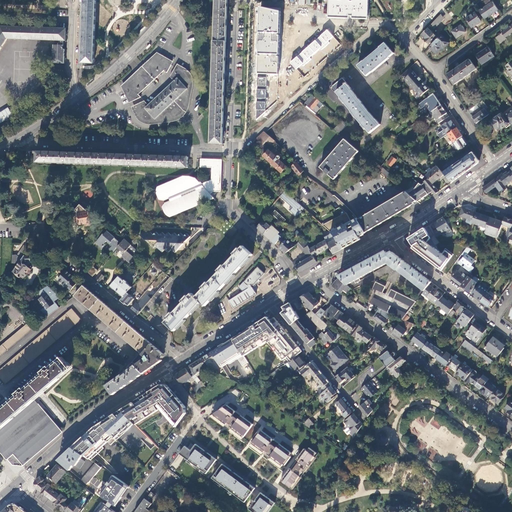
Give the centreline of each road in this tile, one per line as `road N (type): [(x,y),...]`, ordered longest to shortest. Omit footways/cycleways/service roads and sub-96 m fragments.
road 1 (residential): [(511,429),(324,289),(317,274)]
road 2 (residential): [(229,151),(370,27),(388,26),(402,37)]
road 3 (residential): [(19,137),(30,144),(229,151)]
road 4 (primary): [(163,371),(85,421),(14,486)]
road 5 (residential): [(298,285),(228,209),(229,151)]
road 6 (residential): [(392,234),(511,336)]
road 7 (residential): [(229,151),(235,0)]
road 8 (unclassified): [(270,302),(362,419)]
road 9 (tertiary): [(178,0),(77,99)]
road 10 (unclassified): [(180,359),(80,271)]
road 11 (unknown): [(266,245),(194,324),(197,349)]
road 12 (residential): [(127,511),(197,414)]
